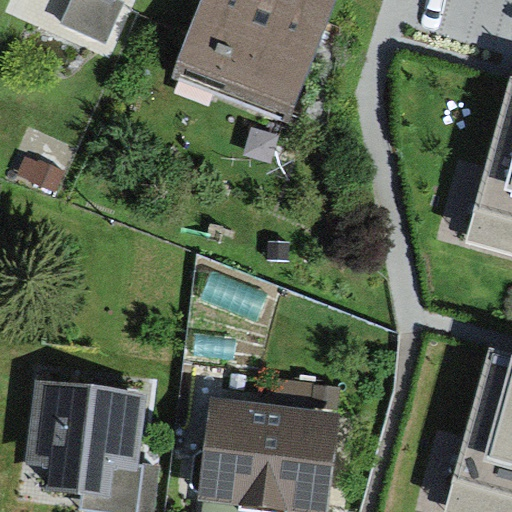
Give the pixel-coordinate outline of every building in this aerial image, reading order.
[(327,4),(316,0),(214,0),(185,80),(286,117),(327,4)] [(511,90),(471,222),(511,233),(511,90)] [(490,511),(511,511),(511,359),(489,353),(446,500),(490,511)] [(141,401),(41,389),(28,495),(128,508),(141,401)] [(326,511),(336,422),(221,409),(212,500),(323,511),(326,511)]
